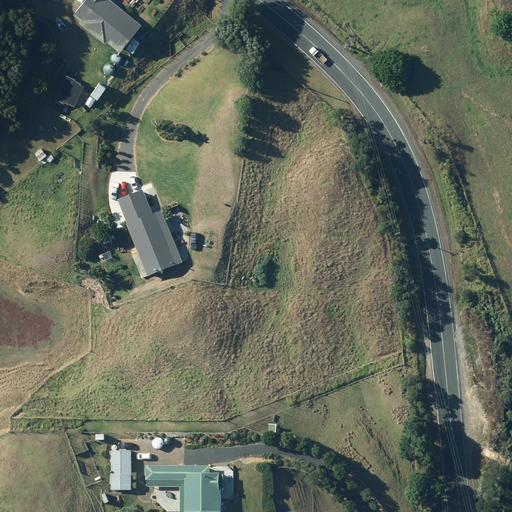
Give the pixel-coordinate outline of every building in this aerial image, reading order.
[(146,36),(137,29),(141,23),(109,0),(83,0),(74,13),(83,20),(81,24),(105,42),(107,39),(120,50),(128,40),(138,47),(146,36)] [(86,84),(69,75),(57,97),(74,106),(86,84)] [(145,191),(119,201),(149,276),(184,262),(164,211),(154,215),(145,191)] [(134,491),(133,449),(111,449),(111,491),(134,491)] [(211,465),(145,464),(145,479),(187,480),(186,511),(220,511),(220,500),(234,500),(235,467),(221,467),(221,472),(210,472),(211,465)]
